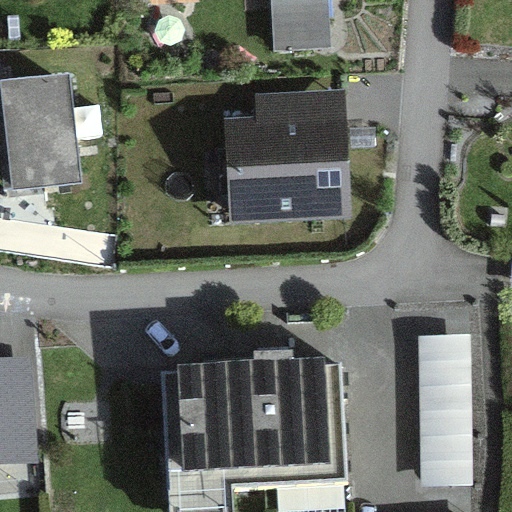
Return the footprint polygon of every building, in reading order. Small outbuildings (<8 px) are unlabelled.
[(9,42),(21,42),(20,16),(8,17),(9,42)] [(83,190),(71,79),(0,87),(0,95),(11,198),(15,198),(18,222),(47,219),(45,195),(83,190)] [(341,223),(336,106),(257,109),(258,125),(232,126),(236,228),(341,223)] [(469,349),(423,349),(424,492),(470,491),(469,349)] [(0,460),(37,458),(31,367),(0,369),(0,460)] [(335,377),(166,385),(172,511),(230,511),(229,496),(340,491),(335,377)]
